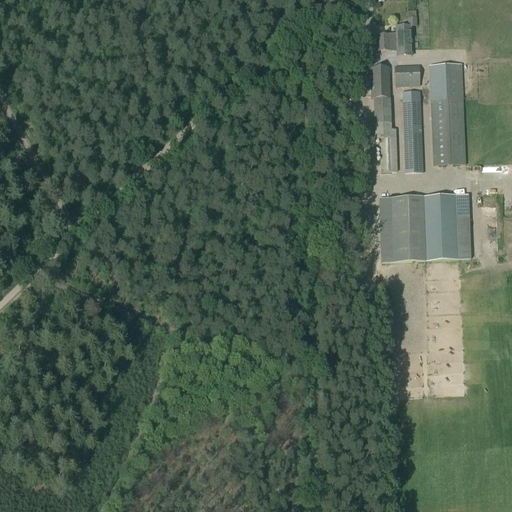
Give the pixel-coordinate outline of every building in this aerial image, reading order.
[(397,58),(411,57),(410,28),(396,28),(397,58)] [(377,52),(390,51),(389,36),(376,36),(377,52)] [(447,100),(446,67),(429,67),(433,168),(465,166),(462,100),(447,100)] [(395,86),(419,85),(419,68),(394,69),(395,86)] [(390,132),(388,69),(366,69),(366,83),(371,82),(371,100),(373,100),(374,141),(379,141),(380,175),(397,174),(395,131),(390,132)] [(404,159),(422,158),(420,99),(402,99),(404,159)] [(423,199),(379,200),(381,264),(425,262),(457,261),(470,261),(468,197),(455,197),(423,199)]
